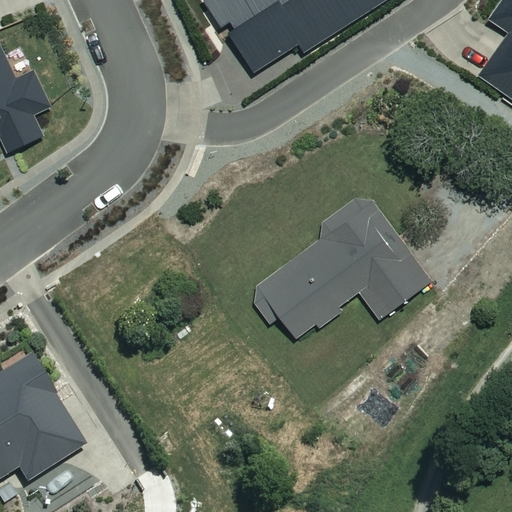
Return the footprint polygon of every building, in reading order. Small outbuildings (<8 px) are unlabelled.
[(229,31),(253,70),(297,43),(301,50),(382,0),(203,0),(220,27),(230,21),(234,28),(229,31)] [(511,0),(497,0),(486,16),(507,30),(477,73),(511,97),(511,0)] [(0,137),(7,153),(44,136),(34,114),(52,106),(35,69),(18,77),(1,40),(0,40),(0,137)] [(319,237),(256,285),(297,340),(360,292),(380,319),(434,278),(373,199),(354,196),(324,221),(319,237)] [(0,477),(15,468),(24,482),(86,444),(30,355),(0,373),(0,477)]
